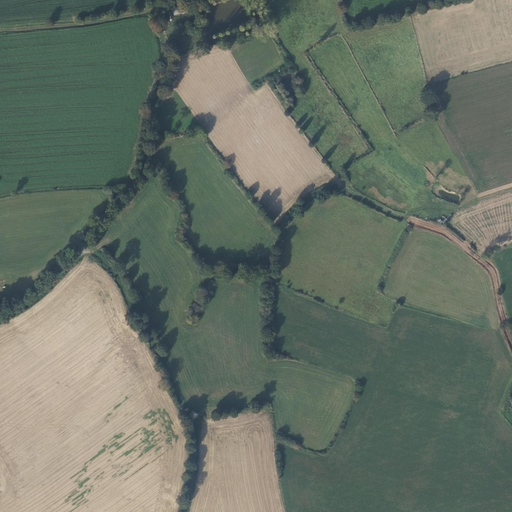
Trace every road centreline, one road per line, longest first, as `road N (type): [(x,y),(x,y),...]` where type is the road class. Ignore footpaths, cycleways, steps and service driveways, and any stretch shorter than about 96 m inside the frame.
road 1 (track): [(183,511),(193,441),(188,414),(111,268),(83,250),(0,318)]
road 2 (track): [(274,242),(298,206),(337,187),(425,221),(489,270),(511,344)]
road 3 (track): [(83,250),(144,165),(163,76),(155,11)]
road 4 (track): [(155,11),(0,30)]
